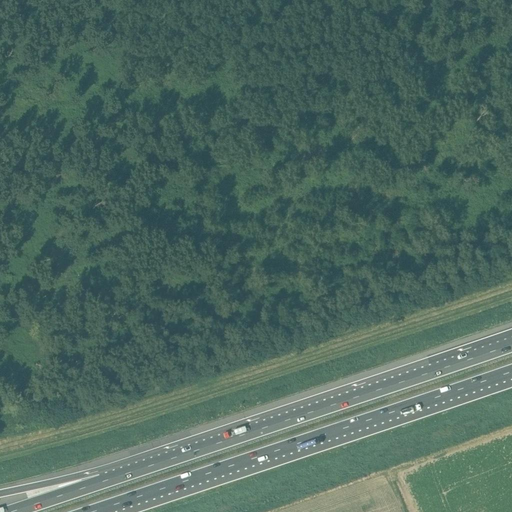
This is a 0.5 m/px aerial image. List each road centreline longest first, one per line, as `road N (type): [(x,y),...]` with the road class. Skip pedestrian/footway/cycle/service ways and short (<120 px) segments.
road 1 (motorway): [(91,511),(511,370)]
road 2 (motorway): [(511,343),(103,480)]
